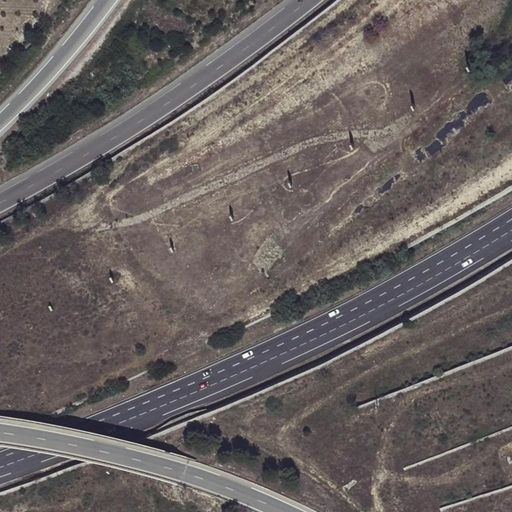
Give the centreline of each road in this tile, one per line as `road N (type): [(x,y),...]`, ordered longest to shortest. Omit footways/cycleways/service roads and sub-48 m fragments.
road 1 (motorway): [(0,458),(343,309),(511,213)]
road 2 (motorway): [(0,466),(190,395),(440,273),(511,228)]
road 3 (motorway): [(308,0),(89,150),(0,198)]
road 4 (motorway): [(286,511),(132,456),(0,430)]
road 5 (motorway): [(108,0),(0,123)]
